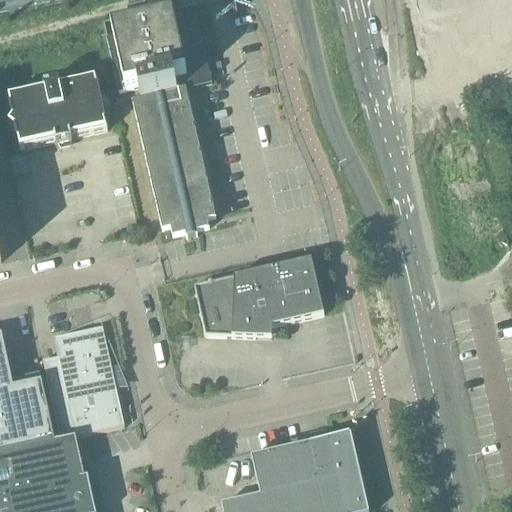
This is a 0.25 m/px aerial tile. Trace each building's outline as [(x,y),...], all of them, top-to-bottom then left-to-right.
[(141,101),(132,103),(162,233),(171,231),(173,240),(185,237),(186,241),(197,238),(196,234),(209,231),(207,223),(216,221),(186,92),(212,86),(197,20),(106,41),(119,95),(138,91),(141,101)] [(70,141),(71,145),(74,144),(73,141),(107,133),(105,125),(106,125),(102,109),(101,105),(102,105),(98,89),(96,81),(60,88),(59,86),(44,89),(44,92),(8,100),(10,108),(12,121),(9,127),(15,131),(17,144),(18,144),(20,152),(54,145),(55,149),(58,148),(57,144),(70,141)] [(206,339),(255,341),(256,334),(324,318),(311,263),(194,290),(206,339)] [(103,331),(54,341),(58,360),(43,364),(60,444),(124,430),(116,390),(103,331)] [(6,365),(0,366),(0,396),(12,394),(12,393),(10,382),(6,365)] [(12,394),(0,396),(0,457),(55,445),(42,386),(42,387),(12,393),(12,394)] [(260,499),(221,508),(222,511),(367,511),(351,438),(351,439),(350,437),(349,438),(349,437),(251,460),(260,499)] [(95,511),(89,484),(88,482),(85,483),(76,441),(0,457),(0,511),(95,511)]
